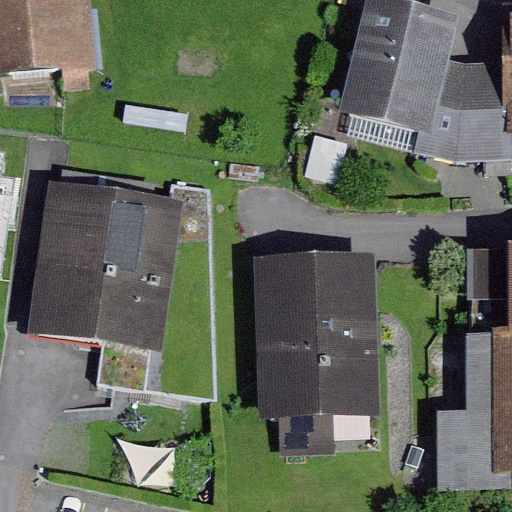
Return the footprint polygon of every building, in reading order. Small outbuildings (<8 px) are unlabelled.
[(74,0),(0,0),(0,43),(4,75),(83,66),(74,0)] [(456,26),(382,10),(358,120),(432,136),(456,26)] [(0,279),(10,149),(0,148),(0,279)] [(177,191),(63,177),(45,329),(160,342),(177,191)] [(388,257),(272,261),(280,454),(395,449),(388,257)]
